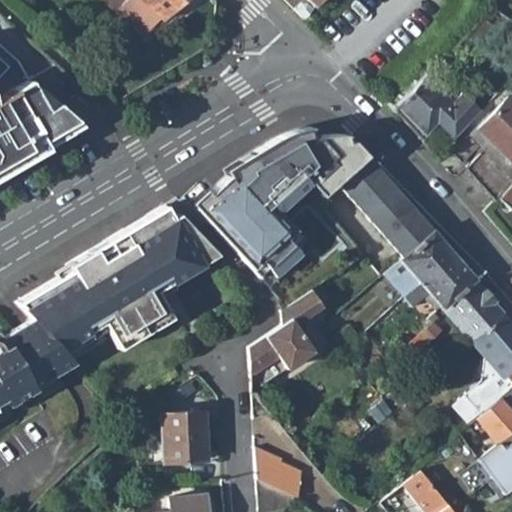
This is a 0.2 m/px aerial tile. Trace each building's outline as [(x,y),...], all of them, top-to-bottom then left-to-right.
[(101,0),(115,11),(123,0),(101,0)] [(140,33),(142,35),(158,18),(161,19),(180,0),(123,0),(115,11),(140,33)] [(472,25),(461,36),(472,46),(492,25),(481,15),(472,25)] [(0,172),(9,167),(0,152),(0,149),(11,145),(0,126),(0,96),(5,95),(36,144),(61,129),(15,87),(9,67),(0,58),(0,172)] [(451,104),(423,77),(396,106),(423,133),(433,123),(452,139),(460,131),(479,110),(462,94),(451,104)] [(39,149),(36,144),(5,95),(0,96),(0,126),(11,145),(0,149),(0,152),(9,167),(39,149)] [(511,163),(511,97),(509,95),(476,129),(511,163)] [(452,139),(445,146),(494,200),(497,196),(508,184),(460,131),(452,139)] [(292,247),(301,239),(277,213),(314,179),(326,191),(334,183),(350,167),(362,155),(355,147),(350,148),(348,142),(324,141),(302,145),(299,135),(288,137),(272,142),(224,170),(228,177),(209,195),(205,190),(191,204),(258,278),(267,269),(275,278),(300,255),(292,247)] [(399,223),(412,210),(362,155),(350,167),(399,223)] [(399,256),(429,230),(412,210),(399,223),(350,167),(334,183),(399,256)] [(511,180),(508,184),(497,196),(511,209),(511,180)] [(177,212),(161,204),(101,240),(88,248),(92,253),(104,245),(117,268),(134,258),(137,263),(141,261),(152,280),(208,246),(177,212)] [(399,259),(411,273),(403,280),(406,284),(402,287),(407,292),(412,287),(450,253),(429,230),(399,256),(398,258),(399,259)] [(65,269),(11,301),(19,308),(28,317),(57,346),(99,320),(115,347),(168,315),(148,282),(152,280),(141,261),(137,263),(134,258),(117,268),(104,245),(92,253),(88,248),(62,263),(65,269)] [(450,253),(412,287),(407,292),(411,297),(414,294),(418,298),(427,291),(439,306),(472,277),(450,253)] [(403,280),(411,273),(399,259),(388,270),(399,283),(403,280)] [(439,306),(469,340),(471,341),(503,312),(472,277),(439,306)] [(245,341),(247,369),(249,369),(272,356),(280,369),(306,352),(289,324),(318,307),(307,288),(277,306),(278,320),(271,325),(245,341)] [(471,341),(501,377),(450,419),(457,429),(479,410),(496,396),(511,382),(511,322),(503,312),(471,341)] [(0,395),(3,401),(29,386),(25,378),(66,355),(57,346),(28,317),(0,332),(0,395)] [(431,322),(429,323),(402,346),(406,352),(411,349),(413,352),(438,331),(431,322)] [(335,335),(344,347),(357,336),(348,324),(335,335)] [(511,414),(511,382),(496,396),(511,414)] [(511,414),(496,396),(479,410),(501,438),(504,441),(511,434),(511,414)] [(158,411),(161,461),(205,458),(201,408),(158,411)] [(511,434),(504,441),(501,438),(476,456),(495,481),(511,467),(511,434)] [(131,452),(117,435),(70,480),(83,494),(98,481),(131,452)] [(278,459),(253,449),(255,478),(274,486),(278,463),(278,459)] [(467,462),(486,489),(495,481),(476,456),(467,462)] [(299,472),(278,463),(274,486),(289,493),(294,497),(299,472)] [(398,480),(423,511),(452,511),(432,486),(415,465),(398,480)] [(502,491),(511,484),(511,467),(495,481),(502,491)] [(257,511),(282,510),(294,498),(294,497),(289,493),(274,486),(255,478),(257,511)] [(98,481),(83,494),(94,507),(109,493),(98,481)] [(495,481),(486,489),(493,498),(502,491),(495,481)] [(203,511),(202,495),(168,497),(169,511),(161,511),(203,511)]
